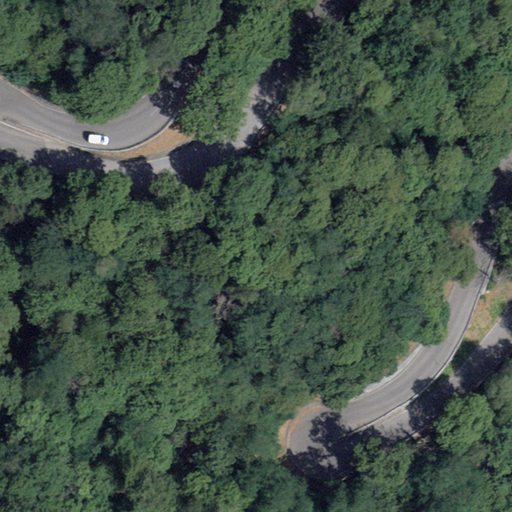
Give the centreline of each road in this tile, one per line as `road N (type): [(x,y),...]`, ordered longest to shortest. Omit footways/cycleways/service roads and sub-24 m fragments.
road 1 (tertiary): [(511,168),(443,343),(408,384),(318,427),(311,446),(323,461),(334,461),(415,418),(511,327)]
road 2 (tertiary): [(0,143),(115,180),(179,175),(233,137),(338,0)]
road 3 (tertiary): [(215,0),(180,75),(151,112),(123,128),(64,124),(0,98)]
